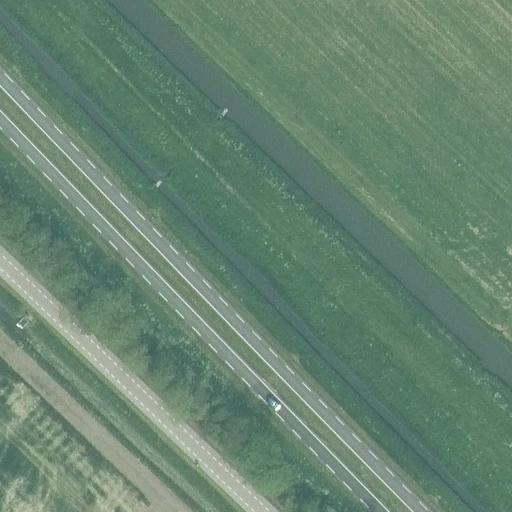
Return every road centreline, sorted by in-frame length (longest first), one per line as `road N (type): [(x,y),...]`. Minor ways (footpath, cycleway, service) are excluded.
road 1 (primary): [(421,511),(0,75)]
road 2 (primary): [(0,119),(380,511)]
road 3 (unclassified): [(259,511),(0,264)]
